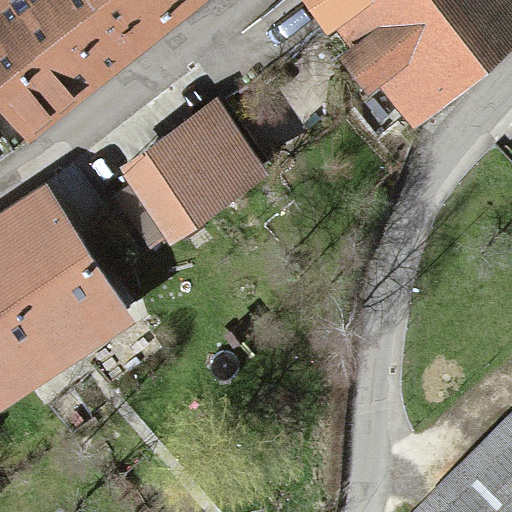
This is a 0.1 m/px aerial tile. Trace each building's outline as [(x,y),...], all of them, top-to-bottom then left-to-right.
[(0,0),(0,100),(0,101),(18,134),(199,1),(198,0),(0,0)] [(511,0),(304,0),(299,4),(405,131),(511,42),(511,0)] [(219,115),(106,189),(145,249),(259,176),(219,115)] [(45,198),(0,225),(0,407),(126,330),(45,198)] [(511,511),(511,412),(412,511),(511,511)]
